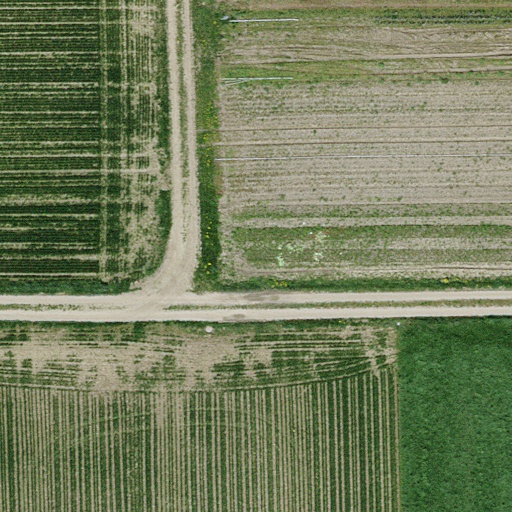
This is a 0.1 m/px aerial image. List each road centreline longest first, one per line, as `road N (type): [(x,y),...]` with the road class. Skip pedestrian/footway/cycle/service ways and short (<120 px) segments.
road 1 (track): [(511,304),(0,310)]
road 2 (track): [(164,313),(186,236),(182,0)]
